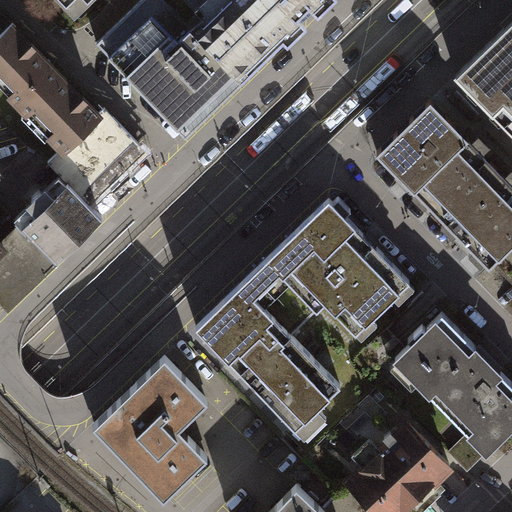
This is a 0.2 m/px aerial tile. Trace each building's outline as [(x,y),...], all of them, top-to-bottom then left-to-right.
[(58,0),(74,16),(90,0),(58,0)] [(187,134),(242,80),(164,0),(143,0),(98,44),(187,134)] [(164,0),(242,80),(284,39),(288,44),(306,27),(300,22),(313,10),(318,16),(334,0),(164,0)] [(0,81),(64,148),(102,112),(15,21),(0,35),(0,81)] [(511,22),(459,75),(511,128),(511,22)] [(422,190),(473,139),(434,100),(383,151),(422,190)] [(139,143),(105,107),(102,112),(64,148),(50,161),(70,182),(84,196),(139,143)] [(505,257),(511,250),(511,177),(473,139),(422,190),(497,266),(505,257)] [(25,226),(59,261),(64,256),(103,217),(84,196),(70,182),(30,221),(25,226)] [(358,334),(412,282),(378,246),(372,253),(361,242),(368,235),(348,215),(352,212),(338,198),(334,201),(330,197),(269,256),(321,310),(328,303),(358,334)] [(2,241),(0,239),(0,297),(10,308),(59,261),(25,226),(21,223),(2,241)] [(321,310),(269,256),(197,325),(297,428),(342,384),(295,335),(321,310)] [(511,428),(511,380),(442,313),(397,359),(490,450),(511,428)] [(207,398),(165,354),(93,423),(164,496),(207,454),(179,425),(207,398)] [(342,422),(349,430),(368,411),(377,420),(387,411),(371,394),(342,422)] [(384,511),(386,511),(403,511),(450,468),(407,422),(352,475),(357,480),(347,490),(368,511),(384,511)] [(326,511),(297,483),(268,511),(326,511)]
